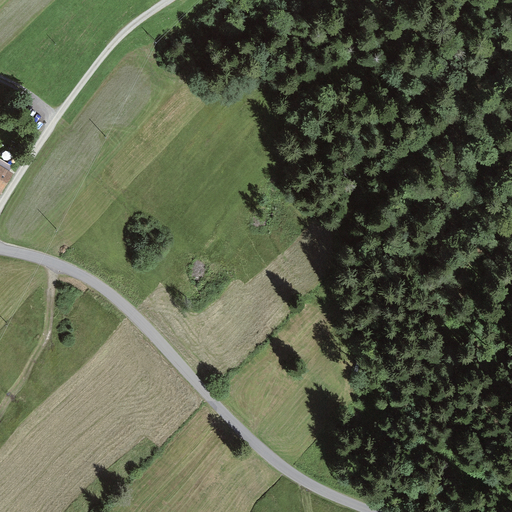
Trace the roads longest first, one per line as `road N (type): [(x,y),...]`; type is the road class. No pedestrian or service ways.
road 1 (unclassified): [(0,248),(55,262),(115,297),(259,447),(305,482),(374,511)]
road 2 (track): [(0,210),(96,63),(167,0)]
road 3 (track): [(0,427),(49,372),(55,262)]
